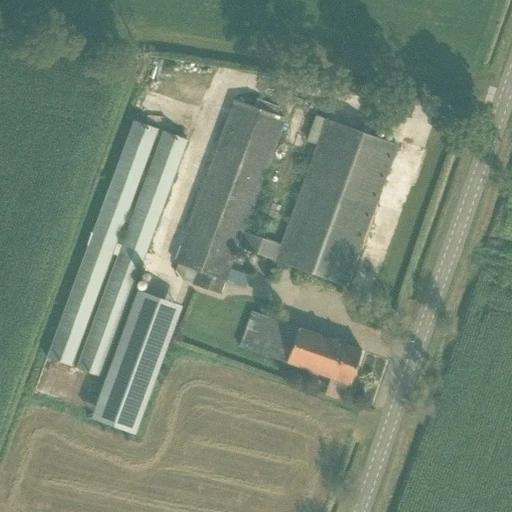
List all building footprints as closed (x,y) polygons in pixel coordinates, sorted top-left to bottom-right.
[(181,280),(192,284),(191,287),(220,298),(225,283),(230,285),(235,272),(230,270),(238,250),(274,262),(279,246),(244,233),(285,119),(276,116),(279,107),(256,99),(253,107),(233,100),(173,263),(177,265),(174,271),(181,280)] [(325,119),(279,246),(274,262),(345,288),(396,145),(325,119)] [(157,130),(133,121),(46,357),(71,366),(111,255),(116,257),(121,245),(116,243),(157,130)] [(116,257),(75,368),(101,376),(141,264),(148,267),(152,257),(145,255),(187,141),(162,132),(121,245),(116,257)] [(90,418),(134,434),(181,306),(137,290),(90,418)] [(251,312),(239,347),(349,385),(361,351),(251,312)]
